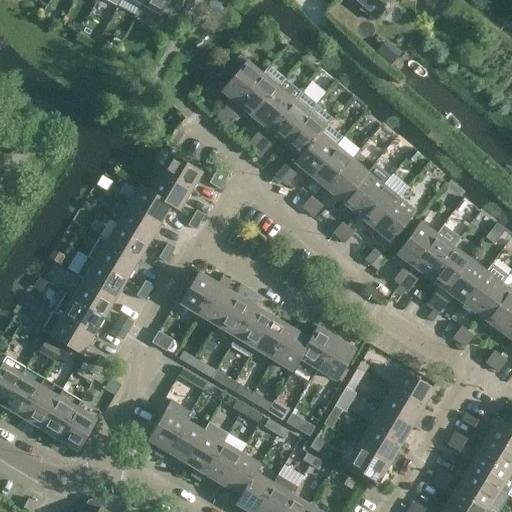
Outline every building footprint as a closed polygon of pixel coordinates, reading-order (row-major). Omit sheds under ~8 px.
[(142,0),(140,4),(160,15),(167,0),(142,0)] [(352,0),(353,1),(352,3),(362,11),(364,9),(376,19),(380,14),(384,17),(395,3),(391,0),(352,0)] [(385,40),(375,52),(374,54),(378,58),(389,67),(400,53),(385,40)] [(218,75),(226,83),(220,91),(236,104),(262,73),(239,55),(218,75)] [(252,117),(284,78),(269,66),(263,74),(262,73),(236,104),(230,110),(230,111),(221,122),(228,127),(234,120),(235,121),(244,111),(252,117)] [(263,137),(268,131),(267,130),(300,91),(284,78),(252,117),(260,125),(252,135),(253,136),(247,143),(253,148),(262,137),(263,137)] [(283,143),(315,104),(300,91),(267,130),(268,131),(283,143)] [(283,143),(298,156),(299,156),(326,124),(327,125),(332,118),(315,104),(283,143)] [(230,111),(230,110),(225,106),(215,117),(221,122),(230,111)] [(292,162),(309,176),(335,145),(336,146),(343,138),(327,125),(326,124),(299,156),(298,156),(292,162)] [(351,158),(336,146),(335,145),(309,176),(325,189),(351,158)] [(252,148),(250,151),(253,154),(258,158),(260,155),(252,148)] [(413,162),(419,155),(412,149),(406,157),(413,162)] [(160,173),(189,191),(201,171),(171,153),(160,173)] [(351,158),(325,189),(341,202),(367,171),(351,158)] [(279,180),(289,168),(283,164),(273,175),(279,180)] [(229,173),(221,168),(212,183),(219,188),(229,173)] [(279,180),(286,185),(295,174),(289,168),(279,180)] [(367,171),(341,202),(356,215),(382,184),(367,171)] [(170,204),(169,206),(178,210),(189,191),(160,173),(149,190),(149,191),(170,204)] [(382,184),(356,215),(372,228),(398,197),(382,184)] [(159,223),(169,206),(170,204),(149,191),(149,190),(140,185),(128,204),(159,223)] [(306,212),(316,200),(310,195),(301,207),(306,212)] [(398,197),(372,228),(389,242),(415,212),(398,197)] [(316,200),(306,212),(313,217),(322,206),(316,200)] [(159,223),(128,204),(117,223),(148,241),(159,223)] [(191,217),(199,222),(204,214),(196,210),(191,217)] [(199,222),(191,217),(187,225),(195,229),(199,222)] [(338,238),(347,226),(341,221),(332,233),(338,238)] [(395,253),(412,266),(436,234),(419,221),(395,253)] [(117,223),(106,241),(106,242),(137,260),(148,241),(117,223)] [(407,290),(420,272),(428,278),(452,246),(453,247),(460,238),(443,225),(436,234),(412,266),(407,272),(398,284),(407,290)] [(347,226),(338,238),(344,243),(353,232),(347,226)] [(87,256),(125,279),(137,260),(106,242),(106,241),(98,237),(87,256)] [(162,250),(170,255),(175,247),(167,243),(162,250)] [(440,296),(444,291),(445,290),(469,258),(453,247),(452,246),(428,278),(438,286),(425,304),(431,308),(440,297),(440,296)] [(370,265),(380,254),(373,248),(364,259),(370,265)] [(170,255),(162,250),(158,257),(166,262),(170,255)] [(87,256),(76,274),(114,297),(125,279),(87,256)] [(485,270),(469,258),(445,290),(461,302),(485,270)] [(486,271),(485,270),(461,302),(478,315),(502,283),(508,275),(491,263),(486,271)] [(392,279),(398,284),(407,272),(401,268),(392,279)] [(217,284),(210,280),(197,272),(179,303),(199,315),(217,284)] [(65,293),(103,316),(114,297),(76,274),(65,293)] [(217,326),(235,295),(226,289),(230,282),(221,277),(217,284),(199,315),(217,326)] [(140,288),(148,292),(152,285),(145,280),(140,288)] [(478,315),(494,327),(511,303),(511,290),(502,283),(478,315)] [(148,292),(140,288),(136,295),(144,300),(148,292)] [(103,316),(65,293),(54,311),(54,312),(92,334),(103,316)] [(235,295),(217,326),(235,336),(253,305),(235,295)] [(447,302),(440,297),(431,308),(438,313),(447,302)] [(511,303),(494,327),(511,339),(511,337),(511,303)] [(253,305),(235,336),(230,345),(249,356),(254,348),(253,347),(272,316),(253,305)] [(41,330),(49,335),(80,354),(92,334),(54,312),(54,311),(53,310),(41,330)] [(272,359),(290,328),(272,316),(253,347),(254,348),(272,359)] [(118,325),(126,329),(130,322),(122,317),(118,325)] [(126,329),(118,325),(113,332),(121,337),(126,329)] [(457,342),(466,330),(460,325),(451,337),(457,342)] [(317,369),(336,338),(316,326),(308,338),(309,339),(298,357),(300,358),(295,366),(312,377),(317,369)] [(290,328),(272,359),(292,370),(295,366),(300,358),(298,357),(309,339),(308,338),(290,328)] [(466,330),(457,342),(464,347),(473,335),(466,330)] [(150,343),(165,351),(172,340),(157,331),(150,343)] [(336,338),(317,369),(336,380),(355,349),(336,338)] [(57,357),(61,349),(45,340),(39,351),(54,360),(57,357)] [(61,349),(57,357),(64,361),(68,353),(61,349)] [(484,362),(490,366),(499,355),(493,350),(484,362)] [(0,403),(2,405),(25,367),(0,351),(0,403)] [(100,355),(95,363),(103,367),(107,359),(100,355)] [(192,367),(197,359),(189,355),(185,362),(192,367)] [(506,359),(499,355),(490,366),(497,371),(506,359)] [(197,359),(192,367),(200,371),(204,364),(197,359)] [(356,368),(364,373),(368,365),(360,361),(356,368)] [(91,382),(93,379),(98,371),(83,362),(76,373),(91,382)] [(2,405),(21,416),(44,378),(25,367),(2,405)] [(364,373),(356,368),(345,386),(353,391),(359,380),(364,373)] [(390,389),(421,407),(433,387),(402,369),(390,389)] [(215,370),(210,378),(229,389),(233,381),(215,370)] [(105,376),(103,374),(98,371),(93,379),(101,384),(105,376)] [(21,416),(39,427),(62,389),(44,378),(21,416)] [(203,390),(207,383),(199,378),(194,385),(203,390)] [(230,390),(248,400),(253,393),(235,382),(230,390)] [(207,383),(203,390),(209,395),(214,387),(207,383)] [(345,386),(334,405),(342,410),(344,412),(355,393),(352,392),(353,391),(345,386)] [(39,427),(58,438),(81,400),(62,389),(39,427)] [(379,407),(410,426),(421,407),(390,389),(379,407)] [(259,407),(266,411),(267,411),(271,403),(263,399),(259,407)] [(77,450),(96,419),(100,412),(81,400),(58,438),(77,450)] [(239,412),(244,404),(236,400),(232,407),(239,412)] [(288,409),(273,400),(271,403),(267,411),(282,420),(288,409)] [(162,458),(166,451),(167,451),(185,420),(189,413),(169,401),(147,439),(157,445),(153,452),(162,458)] [(244,404),(239,412),(246,416),(251,409),(244,404)] [(331,428),(342,410),(334,405),(323,424),(331,428)] [(368,426),(399,444),(410,426),(379,407),(368,426)] [(477,420),(464,412),(460,420),(473,428),(477,420)] [(486,435),(511,450),(511,427),(510,426),(510,425),(497,417),(486,435)] [(263,426),(268,430),(276,434),(280,426),(268,419),(263,426)] [(185,420),(167,451),(185,462),(204,431),(185,420)] [(204,431),(185,462),(194,467),(190,474),(199,480),(203,473),(225,435),(208,424),(205,428),(204,431)] [(308,436),(313,428),(305,424),(300,431),(308,436)] [(280,426),(276,434),(284,439),(288,431),(280,426)] [(357,444),(388,463),(399,444),(368,426),(357,444)] [(450,438),(463,445),(467,439),(454,431),(450,438)] [(222,484),(240,453),(244,446),(225,435),(203,473),(222,484)] [(475,452),(511,474),(511,450),(486,435),(475,452)] [(309,447),(319,454),(326,443),(315,437),(309,447)] [(463,445),(450,438),(446,444),(458,452),(463,445)] [(388,463),(357,444),(344,467),(366,480),(367,477),(376,482),(388,463)] [(465,470),(499,491),(506,495),(511,484),(511,474),(475,452),(475,453),(466,448),(461,458),(469,464),(465,470)] [(308,464),(313,456),(306,452),(301,460),(308,464)] [(222,484),(239,494),(240,495),(254,472),(255,473),(260,465),(240,453),(222,484)] [(313,456),(308,464),(317,469),(321,461),(313,456)] [(435,476),(448,483),(455,487),(489,508),(499,491),(465,470),(460,479),(451,474),(450,476),(439,469),(435,476)] [(250,511),(254,511),(272,483),(255,473),(254,472),(240,495),(239,494),(235,502),(250,511)] [(272,483),(254,511),(280,511),(291,494),(292,495),(297,487),(277,475),(272,483)] [(351,489),(355,481),(347,476),(343,484),(351,489)] [(448,483),(435,476),(431,483),(444,491),(448,483)] [(444,505),(455,511),(486,511),(489,508),(455,487),(444,505)] [(305,511),(309,505),(292,495),(291,494),(280,511),(305,511)] [(31,511),(37,503),(28,497),(22,507),(31,511)] [(107,511),(102,509),(106,503),(98,498),(88,500),(81,511),(107,511)] [(407,508),(413,511),(422,511),(424,509),(412,501),(407,508)]
